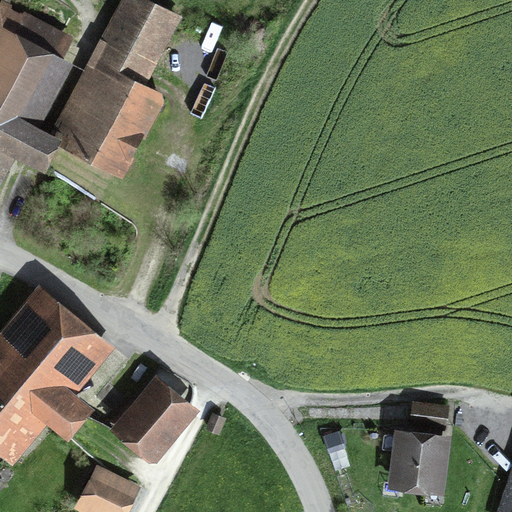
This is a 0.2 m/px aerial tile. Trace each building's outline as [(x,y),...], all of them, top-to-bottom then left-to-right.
[(164,15),(140,3),(114,49),(139,62),(164,15)] [(58,144),(60,145),(63,138),(52,132),(48,139),(21,125),(67,39),(1,4),(0,6),(0,163),(9,147),(46,166),(58,144)] [(100,69),(63,138),(60,145),(117,175),(157,99),(100,69)] [(99,336),(51,297),(36,291),(0,334),(0,438),(9,446),(39,410),(67,433),(81,411),(55,389),(99,336)] [(159,385),(138,410),(130,403),(115,422),(123,429),(122,430),(151,454),(188,409),(159,385)] [(446,407),(416,403),(414,423),(443,427),(446,407)] [(223,418),(213,414),(208,427),(217,431),(223,418)] [(415,432),(404,431),(398,481),(435,486),(441,441),(415,438),(415,432)] [(116,511),(127,492),(102,479),(90,502),(109,511),(116,511)]
